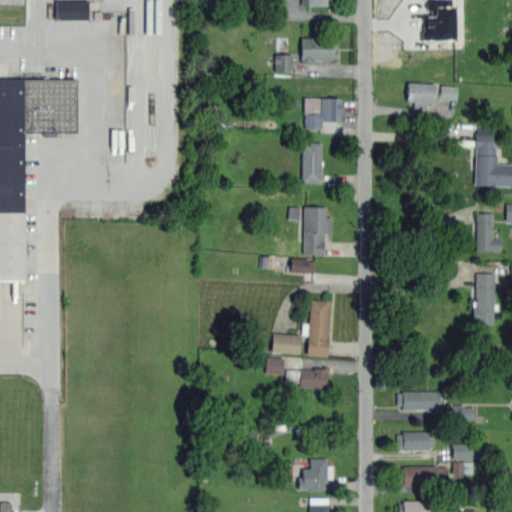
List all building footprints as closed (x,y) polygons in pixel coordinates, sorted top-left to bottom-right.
[(87,20),(87,0),(54,0),(54,19),(87,20)] [(450,0),(450,4),(453,4),(454,38),(420,39),(420,30),(422,30),(422,22),(424,22),(424,14),(433,13),(433,9),(429,9),(425,6),(425,2),(427,0),(450,0)] [(312,62),(301,62),(301,58),(300,58),(300,37),(337,37),(337,58),(312,58),(312,62)] [(292,54),(274,54),(274,71),(292,71),(292,54)] [(106,112),(125,112),(126,66),(107,65),(106,112)] [(0,77),(75,77),(75,132),(56,132),(56,136),(42,136),(42,132),(23,132),(23,278),(0,278),(0,77)] [(425,107),(413,106),(414,101),(405,100),(407,81),(434,83),(433,102),(426,101),(425,107)] [(456,100),(457,86),(440,85),(440,99),(456,100)] [(344,105),(344,114),(339,114),(339,120),(320,120),(320,128),(304,128),(304,112),(319,112),(319,97),(339,97),(339,105),(344,105)] [(510,185),(473,184),(474,148),(473,148),(474,131),(475,131),(475,124),(491,125),(491,132),(492,132),(492,144),(495,144),(495,154),(496,154),(496,163),(510,163),(510,185)] [(321,182),(300,182),(301,141),(322,142),(321,182)] [(323,249),(323,253),(301,253),(303,205),(326,206),(325,216),(330,216),(330,232),(324,231),(323,249)] [(500,248),(500,250),(475,249),(476,211),(491,212),(490,238),(500,238),(500,248)] [(308,258),(313,258),(312,272),(290,270),(290,257),(308,258)] [(473,324),(473,305),(475,305),(475,271),(493,271),(494,302),(498,302),(498,309),(493,309),(493,324),(473,324)] [(329,299),(326,336),(328,336),(327,356),(306,354),(307,336),(300,336),(301,324),(308,324),(311,297),(329,299)] [(299,333),(271,333),(271,352),(299,353),(299,333)] [(282,373),(283,358),(265,357),(265,373),(282,373)] [(325,387),(298,385),(299,382),(284,381),(285,367),(313,369),(314,366),(323,367),(324,365),(329,365),(329,371),(326,371),(325,387)] [(402,409),(401,404),(396,404),(396,391),(401,391),(401,390),(439,389),(439,408),(402,409)] [(473,405),(447,405),(447,420),(474,420),(473,405)] [(402,449),(401,446),(396,446),(396,433),(401,433),(401,430),(427,430),(427,434),(433,434),(433,446),(428,446),(428,449),(402,449)] [(451,458),(474,458),(474,443),(452,443),(451,458)] [(324,489),(309,489),(309,487),(297,487),(297,476),(301,476),(301,467),(309,467),(309,457),(326,457),(326,464),(333,464),(333,477),(324,477),(324,489)] [(402,483),(402,480),(397,481),(397,467),(402,467),(402,464),(437,463),(437,465),(447,465),(447,481),(437,482),(437,483),(402,483)] [(327,511),(308,511),(308,496),(327,496),(327,511)] [(397,511),(397,502),(402,502),(402,500),(433,499),(433,510),(428,510),(428,511),(397,511)] [(0,511),(9,511),(10,503),(0,502),(0,511)]
